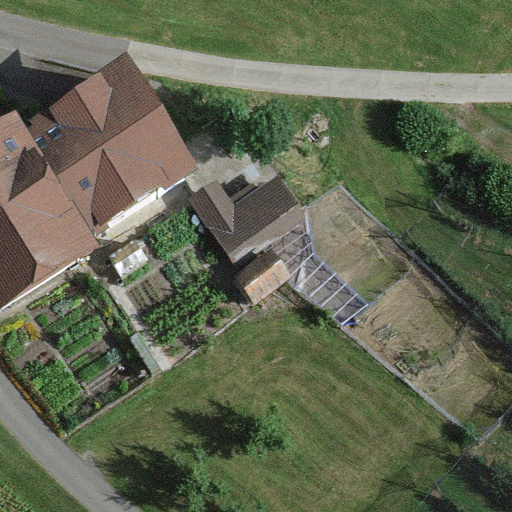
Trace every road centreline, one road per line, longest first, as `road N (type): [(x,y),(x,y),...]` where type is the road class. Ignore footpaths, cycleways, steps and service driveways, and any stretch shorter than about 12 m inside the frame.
road 1 (track): [(511,93),(292,87),(180,73),(0,28)]
road 2 (residential): [(0,399),(111,511)]
